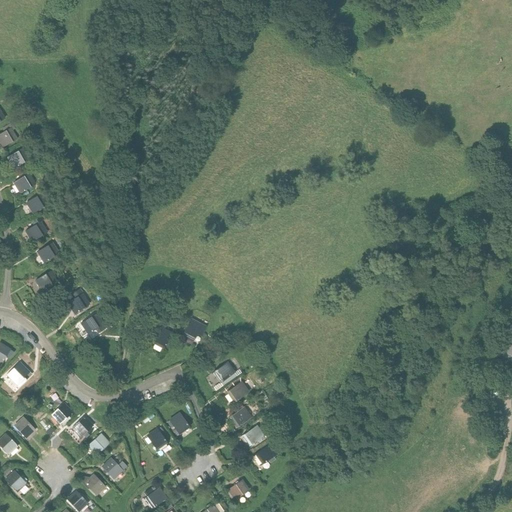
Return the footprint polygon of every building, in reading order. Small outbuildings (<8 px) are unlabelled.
[(0,123),(8,119),(1,107),(0,108),(0,123)] [(20,138),(14,128),(0,136),(0,141),(5,148),(20,138)] [(33,160),(26,149),(10,158),(16,170),(33,160)] [(39,184),(33,174),(16,184),(23,195),(39,184)] [(52,204),(45,194),(29,204),(36,215),(52,204)] [(52,234),(45,223),(29,233),(36,244),(52,234)] [(63,254),(56,243),(41,254),(48,264),(63,254)] [(61,284),(55,273),(38,282),(45,293),(61,284)] [(93,306),(86,295),(71,305),(78,316),(93,306)] [(107,326),(99,315),(84,326),(91,336),(107,326)] [(206,326),(194,320),(186,336),(198,342),(206,326)] [(511,360),(511,324),(495,353),(511,363),(511,360)] [(175,335),(163,329),(155,345),(167,351),(175,335)] [(16,351),(5,344),(0,351),(0,363),(6,367),(16,351)] [(34,374),(24,364),(11,377),(21,387),(34,374)] [(240,375),(232,364),(218,374),(225,385),(240,375)] [(254,395),(246,384),(232,394),(239,405),(254,395)] [(77,414),(68,405),(55,417),(64,427),(77,414)] [(258,420),(250,409),(235,420),(243,431),(258,420)] [(195,430),(184,414),(173,422),(184,437),(195,430)] [(98,427),(89,418),(76,431),(85,441),(98,427)] [(40,432),(27,419),(17,429),(30,442),(40,432)] [(270,438),(263,428),(248,439),(256,449),(270,438)] [(172,446),(161,431),(151,438),(161,453),(172,446)] [(114,445),(106,436),(92,448),(100,457),(114,445)] [(23,449),(10,437),(1,446),(14,458),(23,449)] [(284,457),(277,446),(261,457),(268,468),(284,457)] [(128,474),(116,460),(107,469),(119,482),(128,474)] [(32,487),(19,473),(9,482),(22,496),(32,487)] [(110,490),(98,477),(89,486),(101,499),(110,490)] [(256,493),(249,483),(233,493),(240,504),(256,493)] [(172,500),(165,490),(150,501),(157,511),(172,500)] [(87,511),(93,507),(80,493),(71,502),(80,511),(87,511)]
